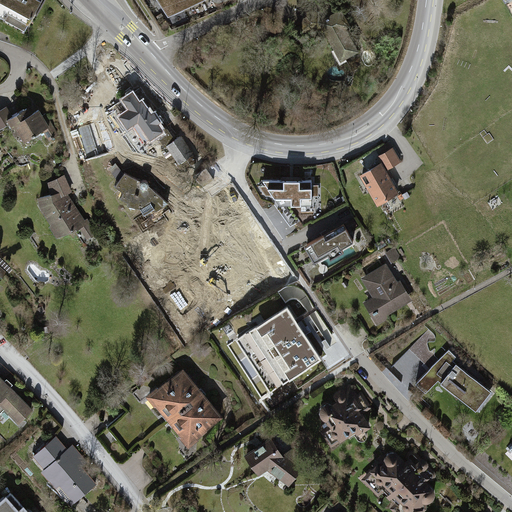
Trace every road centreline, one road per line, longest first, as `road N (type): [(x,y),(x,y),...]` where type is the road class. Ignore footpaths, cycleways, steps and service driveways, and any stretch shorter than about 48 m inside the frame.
road 1 (secondary): [(152,57),(212,115),(245,134),(300,146),(331,143),(368,125),(401,90),(426,0)]
road 2 (residential): [(511,504),(412,415),(346,335)]
road 3 (residential): [(0,342),(149,511)]
road 4 (residential): [(152,57),(262,0)]
